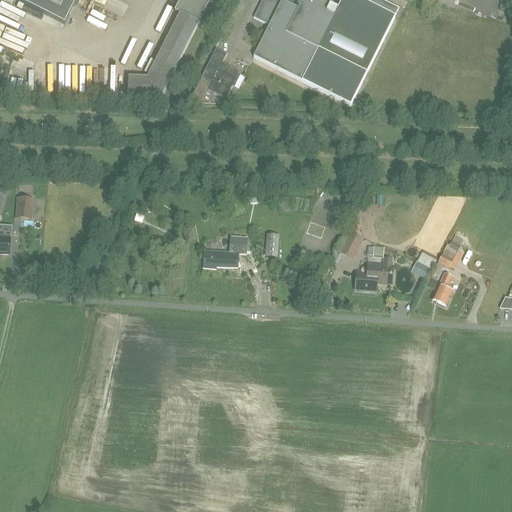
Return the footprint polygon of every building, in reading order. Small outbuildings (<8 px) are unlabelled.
[(14,0),(65,25),(77,0),(14,0)] [(201,0),(202,0),(201,0),(180,0),(175,12),(180,15),(148,79),(128,78),(128,100),(161,101),(210,2),(205,0),(201,0)] [(270,26),(254,58),(351,108),(396,19),(357,0),(343,0),(338,10),(318,0),(302,0),(298,10),(279,0),(263,0),(254,19),(270,26)] [(216,50),(192,98),(202,102),(207,91),(226,101),(232,90),(240,73),(222,64),(227,55),(216,50)] [(33,200),(18,199),(17,219),(32,221),(33,200)] [(350,222),(344,233),(361,242),(363,240),(356,236),(357,235),(355,234),(359,226),(350,222)] [(0,254),(9,255),(10,238),(11,228),(0,227),(0,254)] [(361,242),(344,233),(335,251),(352,260),(361,242)] [(278,237),(266,236),(265,258),(277,259),(278,237)] [(237,271),(238,256),(245,256),(247,240),(230,239),(229,255),(204,253),(203,270),(215,271),(215,269),(237,271)] [(449,248),(447,247),(433,275),(438,278),(444,268),(449,270),(460,249),(452,244),(449,248)] [(383,259),(384,251),(374,250),(373,258),(383,259)] [(421,255),(416,264),(431,271),(435,262),(421,255)] [(369,267),(369,275),(355,274),(354,293),(377,295),(378,284),(391,285),(393,268),(392,268),(392,260),(384,260),(384,268),(369,267)] [(432,301),(446,308),(454,294),(448,291),(453,279),(445,275),(432,301)]
